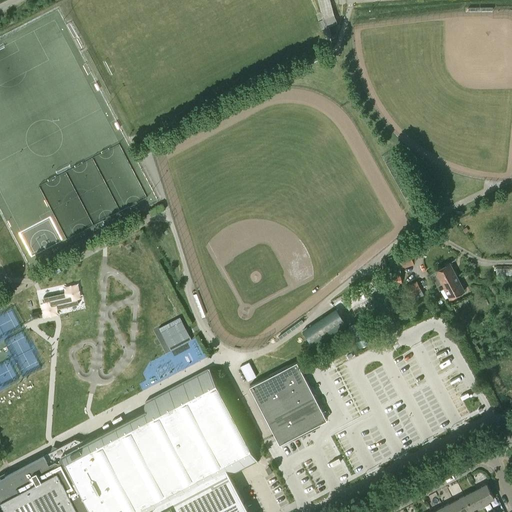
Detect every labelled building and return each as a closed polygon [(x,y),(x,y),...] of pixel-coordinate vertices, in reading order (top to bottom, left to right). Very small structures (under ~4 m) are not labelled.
[(411,253),(396,256),(400,269),(414,265),(411,253)] [(459,281),(454,270),(449,262),(434,270),(443,287),(450,283),(451,285),(459,281)] [(392,269),(392,273),(388,274),(389,284),(401,282),(400,272),(399,268),(392,269)] [(464,290),(459,281),(451,285),(450,283),(443,287),(449,298),(464,290)] [(417,283),(406,288),(410,295),(421,290),(417,283)] [(65,292),(49,296),(43,297),(44,302),(50,300),(51,305),(56,304),(57,309),(79,304),(78,299),(72,300),(71,295),(66,297),(65,292)] [(336,308),(302,331),(313,347),(347,324),(336,308)] [(359,347),(377,337),(365,315),(347,324),(359,347)] [(412,389),(405,375),(401,377),(384,343),(383,341),(377,344),(379,349),(371,353),(369,348),(342,363),(343,365),(368,413),(347,424),(342,426),(339,434),(357,468),(359,470),(365,472),(393,457),(428,439),(432,426),(436,427),(441,413),(436,412),(438,404),(447,375),(445,372),(412,389)] [(377,344),(369,348),(371,353),(379,349),(377,344)] [(297,361),(254,383),(250,385),(278,441),(311,424),(313,426),(318,423),(323,421),(327,419),(325,417),(300,368),(297,361)] [(0,500),(1,500),(6,511),(249,511),(235,485),(232,480),(229,473),(256,459),(257,462),(258,461),(248,443),(219,387),(217,383),(209,367),(208,368),(146,401),(144,406),(146,410),(82,443),(80,439),(75,438),(19,467),(0,477),(0,500)] [(476,489),(484,506),(489,503),(488,500),(494,496),(487,483),(476,489)] [(465,495),(472,508),(478,505),(480,508),(484,506),(476,489),(465,495)] [(472,508),(465,495),(454,500),(459,511),(466,511),(472,508)] [(443,506),(445,511),(459,511),(454,500),(443,506)]
